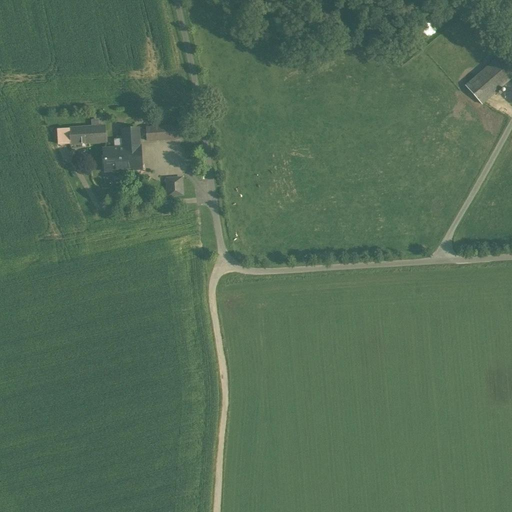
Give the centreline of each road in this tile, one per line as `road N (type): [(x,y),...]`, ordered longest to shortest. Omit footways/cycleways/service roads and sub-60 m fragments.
road 1 (unclassified): [(511,255),(247,270),(223,264),(217,236)]
road 2 (track): [(223,264),(212,289),(226,386),(215,511)]
road 3 (residential): [(178,0),(217,236)]
